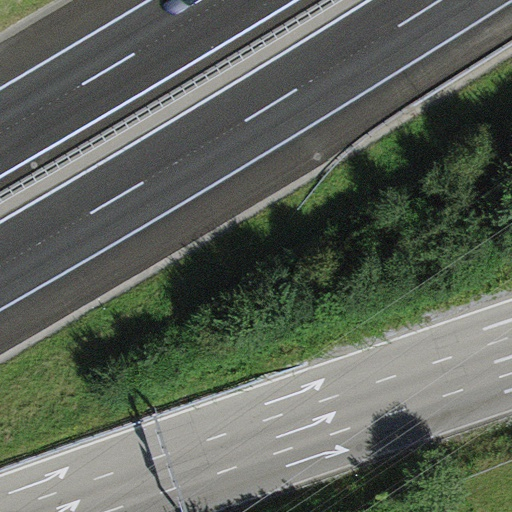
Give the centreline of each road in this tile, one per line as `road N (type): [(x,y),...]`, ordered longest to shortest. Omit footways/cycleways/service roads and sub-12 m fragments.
road 1 (motorway): [(0,265),(439,0)]
road 2 (motorway): [(105,511),(511,372)]
road 3 (motorway): [(222,0),(0,132)]
